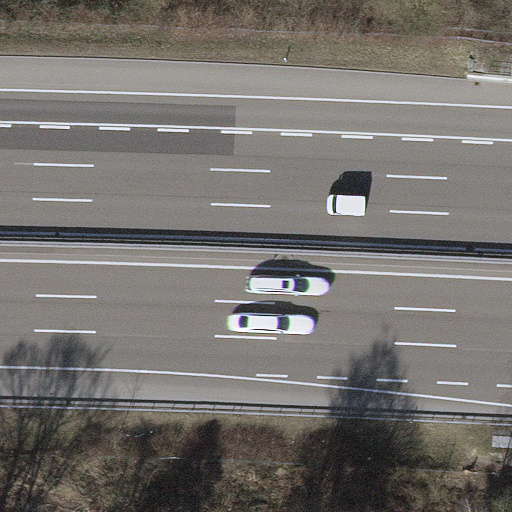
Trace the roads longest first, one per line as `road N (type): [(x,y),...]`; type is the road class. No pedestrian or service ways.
road 1 (motorway): [(0,314),(511,333)]
road 2 (motorway): [(431,194),(0,105)]
road 3 (motorway): [(431,194),(0,183)]
